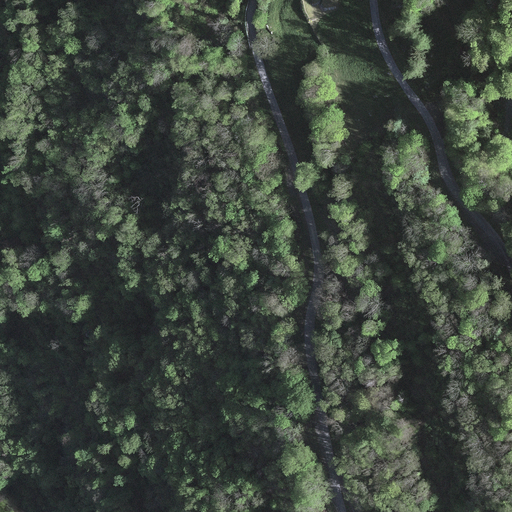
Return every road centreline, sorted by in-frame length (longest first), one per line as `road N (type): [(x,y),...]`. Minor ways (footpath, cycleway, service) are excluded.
road 1 (unclassified): [(341,511),(311,345),(310,215),(257,55),(253,0)]
road 2 (unclassified): [(373,0),(384,49),(434,131),(443,175),(511,278)]
road 3 (track): [(511,101),(505,143),(479,172),(506,224),(503,260)]
